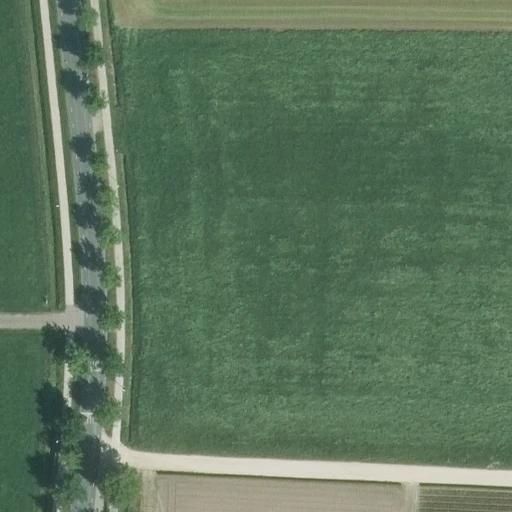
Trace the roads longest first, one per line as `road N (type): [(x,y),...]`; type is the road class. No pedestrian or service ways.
road 1 (tertiary): [(82,511),(95,327),(68,0)]
road 2 (track): [(511,480),(115,459)]
